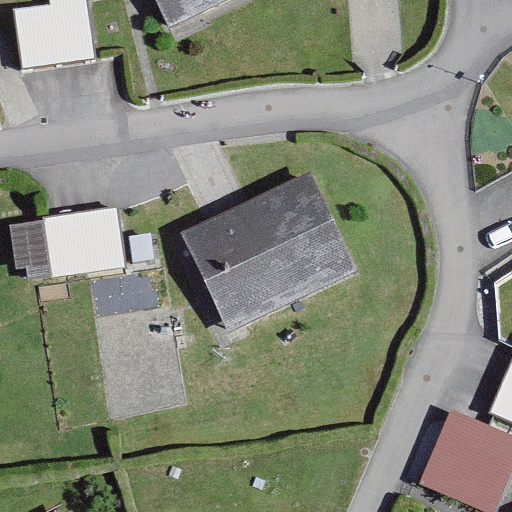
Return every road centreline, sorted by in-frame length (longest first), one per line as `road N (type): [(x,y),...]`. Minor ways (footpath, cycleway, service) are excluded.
road 1 (residential): [(0,154),(202,122),(345,115),(416,138)]
road 2 (residential): [(416,138),(447,207),(455,303),(377,511)]
road 3 (residential): [(416,138),(475,37),(511,24)]
